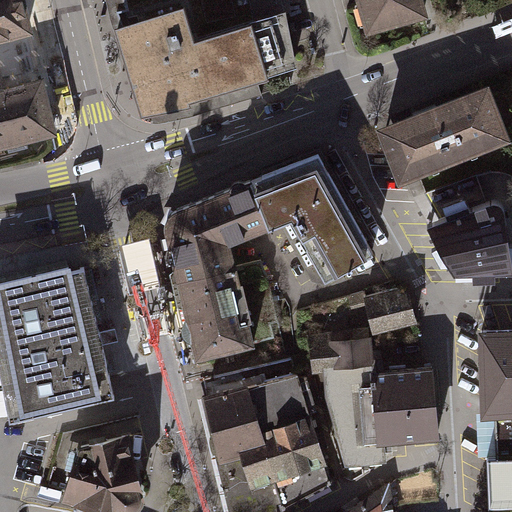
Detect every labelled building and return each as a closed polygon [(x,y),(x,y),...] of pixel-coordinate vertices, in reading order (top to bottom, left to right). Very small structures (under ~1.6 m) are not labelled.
[(22,0),(0,0),(0,34),(24,29),(28,29),(22,0)] [(126,0),(128,8),(119,9),(122,21),(188,1),(199,36),(289,8),(287,0),(126,0)] [(418,0),(351,0),(359,27),(421,10),(418,0)] [(199,36),(188,1),(122,21),(119,22),(145,114),(195,101),(194,98),(274,75),(273,72),(301,64),(289,8),(199,36)] [(0,74),(2,81),(34,73),(31,61),(38,60),(35,44),(28,46),(24,29),(0,34),(0,57),(9,55),(12,69),(0,72),(0,74)] [(0,80),(0,141),(54,129),(41,72),(34,73),(2,81),(0,80)] [(511,119),(498,84),(384,128),(407,185),(511,144),(511,119)] [(327,279),(374,255),(319,150),(249,175),(270,225),(293,217),(327,279)] [(270,225),(249,175),(176,204),(167,213),(165,222),(177,275),(237,261),(231,239),(270,225)] [(449,185),(456,208),(488,199),(481,175),(449,185)] [(452,271),(511,269),(511,261),(501,207),(426,226),(452,271)] [(237,261),(177,275),(197,356),(254,341),(237,261)] [(89,264),(0,282),(0,361),(11,415),(116,394),(89,264)] [(399,288),(366,296),(375,330),(416,319),(409,291),(401,293),(399,288)] [(511,329),(482,330),(484,411),(511,409),(511,329)] [(345,332),(310,336),(314,369),(326,368),(328,394),(347,461),(383,458),(382,440),(438,434),(432,366),(383,370),(382,359),(372,359),(370,335),(346,338),(345,332)] [(293,372),(194,397),(211,462),(311,426),(293,372)] [(511,409),(484,411),(477,412),(478,455),(487,455),(489,504),(511,502),(511,409)] [(257,511),(330,481),(311,426),(211,462),(225,510),(227,511),(257,511)] [(79,443),(64,499),(109,511),(136,511),(140,510),(148,494),(132,432),(79,443)] [(391,511),(388,482),(343,511),(391,511)]
